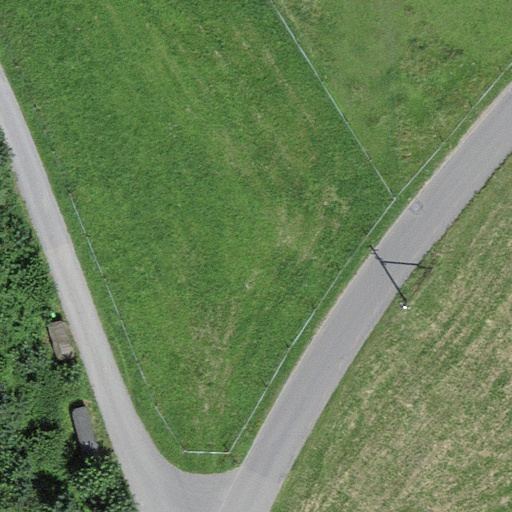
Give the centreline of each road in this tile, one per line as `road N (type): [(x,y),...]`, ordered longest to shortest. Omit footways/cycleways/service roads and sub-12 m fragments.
road 1 (track): [(0,67),(120,353),(229,511)]
road 2 (unclassified): [(236,511),(321,362),(433,200),(511,112)]
